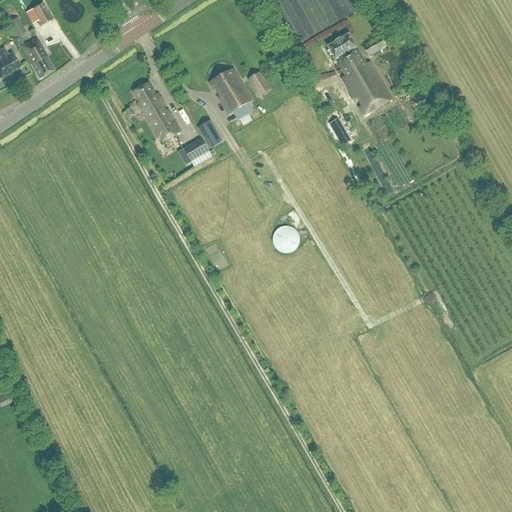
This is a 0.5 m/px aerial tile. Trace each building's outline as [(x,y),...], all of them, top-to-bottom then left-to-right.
[(30,11),(39,28),(52,21),(43,4),(30,11)] [(14,39),(16,38),(25,33),(18,18),(8,23),(7,24),(14,39)] [(342,79),(356,102),(357,101),(360,107),(358,109),(363,118),(393,100),(371,62),(367,65),(349,35),(328,47),(345,77),(342,79)] [(369,58),(386,48),(380,38),(363,48),(369,58)] [(39,80),(54,71),(36,39),(21,48),(30,64),(31,66),(39,80)] [(0,61),(0,80),(21,68),(12,54),(8,57),(4,49),(0,51),(0,58),(1,61),(0,61)] [(209,84),(214,91),(216,90),(220,97),(217,98),(228,116),(233,114),(237,122),(239,120),(243,126),(252,121),(248,115),(252,112),(247,104),(252,101),(234,70),(209,84)] [(257,99),(271,91),(260,71),(247,80),(257,99)] [(149,84),(133,93),(139,103),(137,104),(157,138),(159,137),(163,143),(181,133),(168,110),(166,111),(163,106),(164,105),(158,94),(156,96),(149,84)] [(209,119),(198,125),(211,148),(221,142),(209,119)] [(194,168),(213,158),(202,139),(184,150),(194,168)] [(387,142),(377,146),(388,175),(399,171),(387,142)] [(280,229),(278,230),(277,231),(275,233),(274,235),(273,237),(273,239),(273,242),(273,244),(274,246),(275,248),(277,250),(278,251),(280,253),(283,253),(285,254),(287,254),(289,253),(292,253),(294,252),(295,250),(297,249),(298,247),(299,245),(299,243),(300,240),(299,238),(299,236),(298,234),(297,232),(295,230),(293,229),(291,228),(289,227),(287,227),(285,227),(282,228),(280,229)] [(0,406),(1,409),(14,403),(9,394),(0,398),(0,406)]
